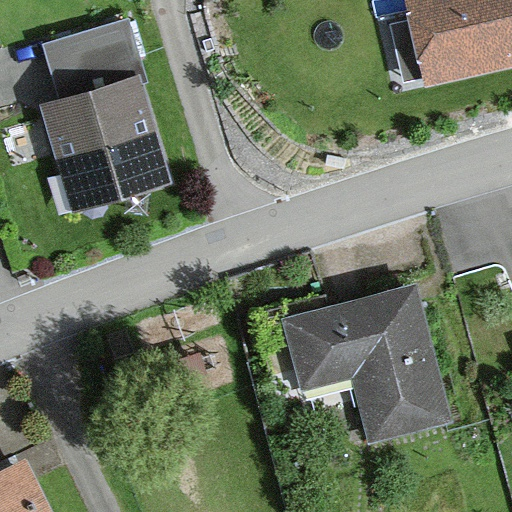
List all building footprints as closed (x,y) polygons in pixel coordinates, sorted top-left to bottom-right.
[(511,0),(408,0),(417,65),(511,51),(511,0)] [(121,24),(49,45),(61,86),(133,64),(121,24)] [(157,180),(128,84),(46,108),(75,205),(157,180)] [(444,420),(414,302),(380,311),(377,297),(282,321),(296,373),(347,360),(368,440),(444,420)] [(0,479),(0,511),(37,511),(18,471),(0,479)]
